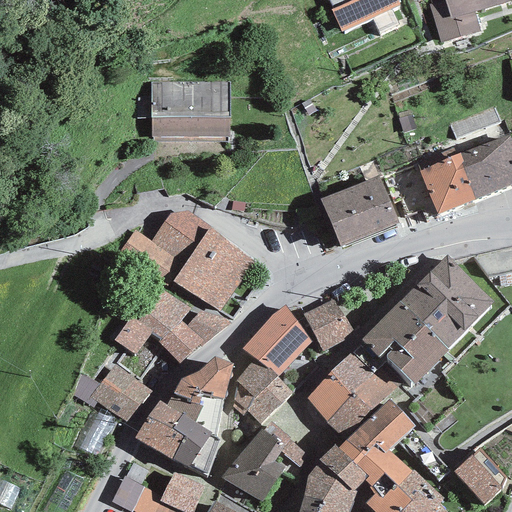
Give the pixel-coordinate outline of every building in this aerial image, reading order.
[(391,9),(400,5),(397,0),(328,0),(332,9),(331,10),(341,32),(371,18),(379,34),(398,25),(391,9)] [(440,43),(480,31),(474,12),(511,0),(430,0),(431,4),(429,5),(440,43)] [(230,82),(150,82),(151,138),(153,138),(153,142),(227,142),(227,137),(230,137),(230,82)] [(316,111),(308,99),(301,104),(309,116),(316,111)] [(494,108),(450,126),(455,139),(499,121),(494,108)] [(416,129),(411,115),(408,116),(400,119),(398,120),(402,133),(416,129)] [(511,141),(509,134),(460,154),(478,198),(511,184),(511,141)] [(419,171),(437,215),(478,198),(460,154),(419,171)] [(321,199),(340,246),(398,223),(379,176),(321,199)] [(187,211),(169,215),(163,223),(198,245),(210,227),(187,211)] [(198,245),(163,223),(150,241),(185,265),(198,245)] [(254,261),(210,227),(198,245),(185,265),(173,282),(220,312),(254,261)] [(170,287),(173,282),(185,265),(150,241),(135,230),(120,252),(170,287)] [(493,301),(447,255),(400,301),(448,349),(493,301)] [(129,319),(114,340),(136,355),(151,334),(161,340),(158,343),(179,364),(198,345),(201,349),(231,323),(201,311),(187,326),(180,320),(190,309),(160,291),(137,322),(129,319)] [(354,336),(334,299),(303,314),(323,351),(354,336)] [(448,349),(400,301),(362,339),(378,357),(383,352),(413,384),(448,349)] [(312,343),(286,306),(272,315),(242,348),(255,358),(268,369),(270,367),(278,376),(312,343)] [(352,352),(330,372),(350,395),(353,393),(374,374),(352,352)] [(181,379),(173,394),(189,398),(188,402),(198,405),(201,392),(224,399),(232,364),(215,356),(199,371),(181,379)] [(260,424),(292,393),(278,376),(270,367),(268,369),(255,358),(237,380),(232,407),(243,416),(248,411),(260,424)] [(403,382),(385,363),(374,374),(353,393),(370,410),(403,382)] [(97,402),(107,409),(133,378),(115,364),(100,384),(90,397),(97,402)] [(350,395),(330,372),(307,399),(327,423),(350,395)] [(90,397),(100,384),(81,375),(72,395),(93,408),(97,402),(90,397)] [(150,391),(133,378),(107,409),(126,423),(150,391)] [(216,440),(224,399),(201,392),(198,405),(202,406),(195,422),(212,434),(209,436),(216,440)] [(342,438),(370,410),(353,393),(350,395),(327,423),(342,438)] [(202,406),(198,405),(188,402),(189,398),(173,394),(167,405),(182,414),(195,422),(202,406)] [(390,400),(345,441),(384,473),(397,486),(411,471),(389,449),(414,427),(390,400)] [(172,428),(182,414),(167,405),(159,401),(148,415),(134,438),(171,460),(184,435),(172,428)] [(195,422),(182,414),(172,428),(184,435),(171,460),(206,476),(219,442),(216,440),(209,436),(212,434),(195,422)] [(238,456),(276,480),(284,467),(274,462),(281,451),(300,467),(309,456),(289,441),(291,438),(271,422),(263,431),(261,430),(238,456)] [(384,473),(345,441),(338,449),(368,477),(365,480),(371,486),(384,473)] [(338,449),(334,445),(318,460),(320,462),(352,492),(354,490),(365,480),(368,477),(338,449)] [(506,479),(480,449),(453,472),(484,505),(502,489),(506,479)] [(261,502),(276,480),(238,456),(220,477),(226,481),(246,493),(261,502)] [(348,511),(357,492),(354,490),(352,492),(320,462),(307,476),(303,496),(322,502),(317,511),(345,511),(346,511),(348,511)] [(148,471),(133,463),(125,478),(140,485),(148,471)] [(444,499),(412,470),(411,471),(397,486),(384,473),(371,486),(369,488),(374,494),(365,504),(374,511),(445,511),(437,505),(444,499)] [(191,511),(203,487),(173,472),(161,496),(159,501),(178,509),(184,511),(191,511)] [(131,511),(132,510),(144,487),(140,485),(125,478),(124,477),(111,502),(130,511),(131,511)] [(239,505),(246,493),(226,481),(218,492),(239,505)] [(161,496),(144,487),(132,510),(135,511),(153,511),(159,501),(161,496)] [(317,511),(322,502),(303,496),(298,511),(346,511),(345,511),(317,511)] [(233,511),(215,500),(207,511),(233,511)] [(176,511),(178,509),(159,501),(153,511),(176,511)]
